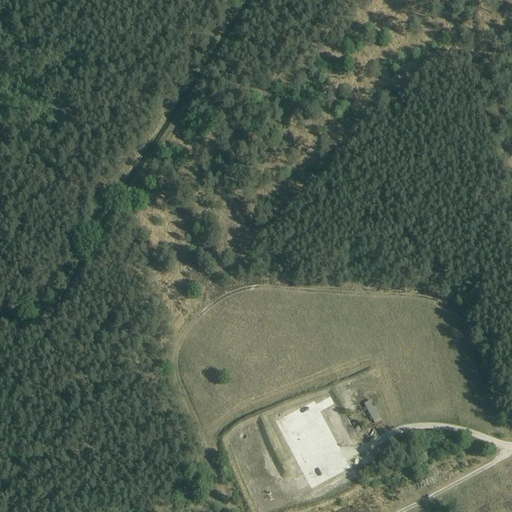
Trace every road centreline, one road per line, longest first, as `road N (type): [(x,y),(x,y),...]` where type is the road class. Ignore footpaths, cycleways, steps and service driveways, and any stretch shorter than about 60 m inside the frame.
road 1 (track): [(234,511),(177,373),(176,346),(192,323),(236,292),(394,294),(443,304),(454,314),(495,441)]
road 2 (track): [(0,327),(44,328),(59,320),(115,219),(259,0)]
